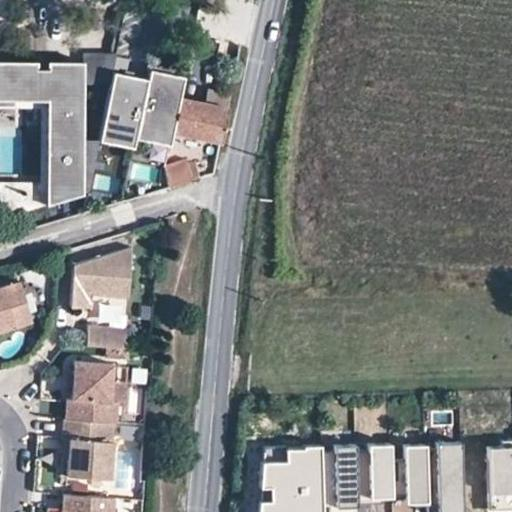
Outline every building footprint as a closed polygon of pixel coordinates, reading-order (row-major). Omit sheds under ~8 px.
[(114,54),(83,51),(83,60),(83,80),(108,85),(111,73),(114,54)] [(83,80),(83,60),(47,59),(47,66),(37,66),(37,59),(0,58),(0,97),(47,98),(46,181),(45,197),(63,197),(63,192),(81,192),(82,139),(83,80)] [(133,133),(167,140),(169,131),(175,96),(179,76),(146,70),(144,79),(133,133)] [(133,133),(144,79),(128,76),(111,73),(108,85),(98,136),(131,143),(132,139),(133,133)] [(227,93),(206,88),(203,101),(175,96),(169,131),(218,140),(227,93)] [(167,140),(133,133),(132,139),(166,145),(167,140)] [(98,136),(97,141),(130,148),(131,143),(98,136)] [(97,141),(82,139),(81,192),(87,191),(97,141)] [(164,166),(168,186),(199,179),(195,163),(186,165),(185,161),(164,166)] [(2,201),(9,213),(63,197),(45,197),(46,181),(3,181),(2,201)] [(92,291),(128,294),(132,243),(74,261),(71,304),(91,305),(92,291)] [(0,324),(12,321),(14,326),(31,320),(18,278),(0,283),(0,324)] [(0,329),(14,326),(12,321),(0,324),(0,329)] [(87,322),(85,343),(124,346),(126,325),(87,322)] [(110,399),(112,361),(74,358),(71,396),(67,395),(65,417),(115,420),(117,399),(110,399)] [(65,417),(63,416),(62,437),(69,437),(68,456),(66,474),(110,478),(115,420),(65,417)] [(68,456),(69,437),(62,437),(61,455),(68,456)] [(511,440),(502,440),(502,446),(488,447),(490,510),(511,509),(511,440)] [(462,511),(460,442),(435,442),(436,448),(426,448),(427,502),(427,511),(433,511),(438,511),(437,511),(462,511)] [(390,443),(368,444),(368,451),(356,451),(357,505),(382,504),(382,498),(392,498),(392,495),(391,459),(390,443)] [(357,511),(357,505),(356,451),(355,444),(333,445),(334,451),(322,450),(320,507),(336,506),(335,511),(357,511)] [(426,448),(425,444),(403,445),(404,459),(391,459),(392,495),(405,495),(405,499),(405,503),(427,502),(426,448)] [(319,511),(320,507),(322,450),(263,448),(260,511),(319,511)] [(111,511),(113,495),(62,492),(60,511),(111,511)]
